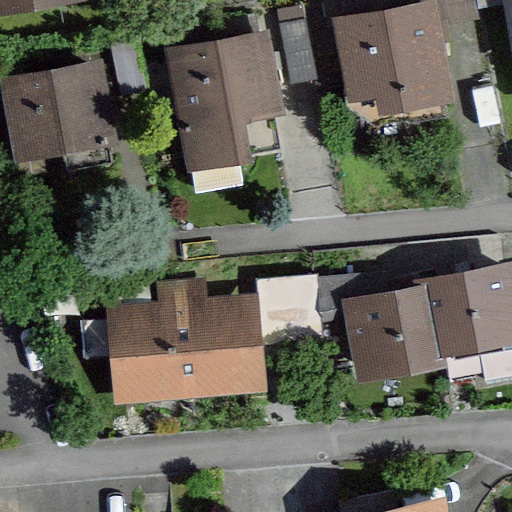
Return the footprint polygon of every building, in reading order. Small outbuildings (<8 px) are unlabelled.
[(511,0),(491,0),(505,76),(511,74),(511,0)] [(372,119),(448,107),(432,8),(323,25),(334,94),(368,89),(372,119)] [(277,120),(263,32),(157,48),(177,174),(245,164),(239,126),(277,120)] [(0,82),(17,167),(121,146),(104,60),(0,80),(0,82)] [(511,343),(511,315),(504,264),(418,278),(420,292),(435,356),(511,343)] [(438,373),(435,356),(420,292),(338,306),(351,387),(438,373)] [(114,408),(263,397),(256,297),(107,308),(114,408)] [(446,511),(443,496),(364,511),(446,511)]
